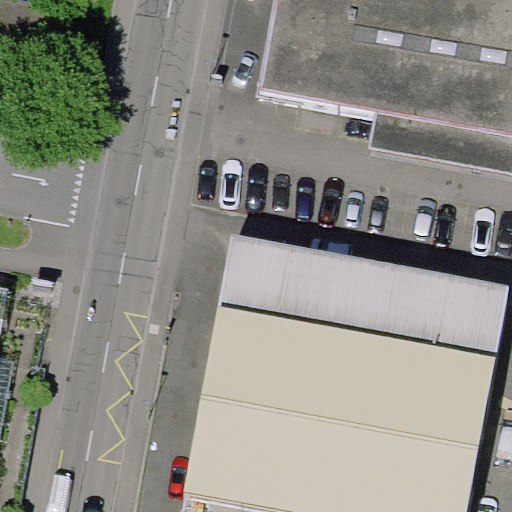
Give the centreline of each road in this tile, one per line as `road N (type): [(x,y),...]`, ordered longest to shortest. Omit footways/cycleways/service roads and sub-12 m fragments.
road 1 (secondary): [(77,511),(172,0)]
road 2 (unknown): [(149,121),(511,199)]
